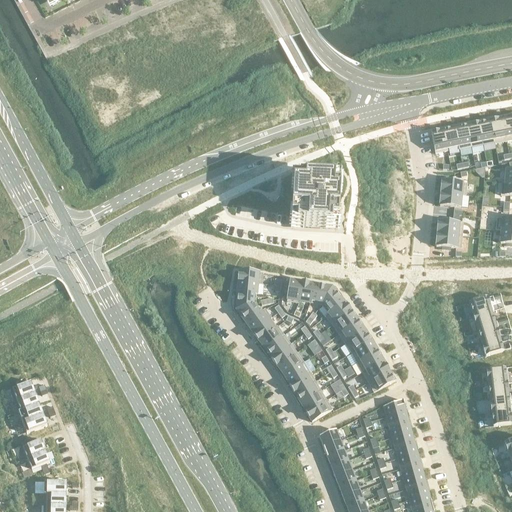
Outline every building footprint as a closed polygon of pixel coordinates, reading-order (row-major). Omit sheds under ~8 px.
[(507,120),(502,121),(506,139),(507,144),(511,143),(511,118),(507,120)] [(497,122),(490,123),(494,141),(495,145),(495,147),(507,144),(506,139),(502,121),(497,122)] [(490,123),(479,126),(482,143),(483,143),(483,148),(484,148),(485,153),(496,151),(494,145),(495,145),(494,141),(490,123)] [(479,126),(467,128),(470,146),(471,146),(473,156),(484,153),(482,143),(479,126)] [(467,128),(455,130),(459,148),(460,152),(461,158),(472,156),(470,146),(467,128)] [(455,130),(443,133),(447,150),(449,150),(450,156),(459,155),(458,148),(459,148),(455,130)] [(443,133),(431,135),(435,153),(435,156),(448,154),(447,150),(443,133)] [(340,183),(293,181),(291,222),(292,222),(293,217),(308,218),(307,229),(320,229),(338,230),(340,183)] [(442,184),(441,194),(441,195),(461,197),(464,197),(466,197),(467,185),(462,184),(442,182),(442,184)] [(440,196),(440,206),(440,207),(460,209),(468,209),(469,199),(464,199),(464,197),(461,197),(441,195),(441,196),(440,196)] [(511,220),(502,220),(501,232),(511,233),(511,220)] [(438,224),(437,235),(437,236),(457,237),(462,238),(463,225),(458,225),(438,223),(438,224)] [(511,233),(501,232),(500,245),(511,245),(511,233)] [(437,236),(436,247),(436,248),(456,250),(461,250),(462,238),(457,237),(437,236)] [(239,277),(238,283),(238,284),(262,286),(263,274),(239,272),(239,277)] [(283,292),(288,293),(287,301),(299,303),(302,284),(290,282),(290,283),(285,283),(283,292)] [(238,284),(237,294),(257,296),(257,286),(262,286),(238,284)] [(302,284),(299,303),(310,305),(313,286),(308,285),(302,284)] [(313,286),(310,305),(311,305),(311,302),(323,304),(332,289),(313,286)] [(343,303),(332,289),(323,304),(330,313),(325,318),(343,303)] [(237,294),(236,311),(253,306),(256,305),(257,296),(237,294)] [(487,299),(469,304),(474,318),(491,313),(489,307),(487,300),(487,299)] [(343,303),(325,318),(332,327),(351,313),(350,312),(351,312),(347,307),(343,303)] [(253,306),(236,311),(246,324),(261,313),(259,314),(253,306)] [(261,313),(246,324),(252,333),(268,322),(270,320),(272,319),(265,310),(262,313),(261,313)] [(358,323),(351,313),(332,327),(338,336),(358,323)] [(491,313),(474,318),(474,319),(475,324),(478,331),(495,326),(491,313)] [(268,322),(252,333),(255,337),(258,341),(258,342),(278,328),(278,327),(276,328),(270,320),(268,322)] [(358,323),(338,336),(339,337),(343,334),(348,343),(344,345),(345,346),(364,332),(358,323)] [(495,326),(478,331),(481,344),(499,339),(499,338),(497,333),(495,326)] [(278,328),(258,342),(265,351),(284,337),(278,328)] [(371,342),(364,332),(345,346),(351,355),(371,342)] [(284,337),(265,351),(271,359),(287,348),(291,345),(285,337),(284,337)] [(499,339),(481,344),(483,349),(485,357),(486,358),(505,352),(503,343),(500,344),(499,339)] [(371,342),(351,355),(357,365),(377,353),(371,342)] [(287,348),(271,359),(278,368),(293,357),(297,354),(291,345),(287,348)] [(338,358),(335,353),(333,354),(328,356),(332,362),(338,358)] [(377,353),(357,365),(361,363),(366,372),(362,374),(383,363),(377,353)] [(293,357),(278,368),(284,377),(304,364),(304,363),(297,354),(293,357)] [(383,363),(362,374),(368,384),(389,373),(389,372),(386,367),(383,363)] [(304,364),(284,377),(289,386),(310,374),(304,364)] [(506,384),(504,370),(487,372),(487,373),(487,381),(488,381),(488,386),(506,384)] [(394,383),(389,373),(368,384),(368,385),(372,382),(378,392),(394,383)] [(310,374),(289,386),(290,387),(294,395),(295,395),(316,383),(310,374)] [(20,388),(10,391),(14,403),(35,395),(31,384),(25,386),(24,382),(19,383),(18,383),(20,388)] [(316,383),(295,395),(301,405),(317,395),(321,392),(316,383)] [(490,400),(508,398),(507,391),(506,385),(506,384),(488,386),(490,400)] [(317,395),(301,405),(306,414),(323,404),(327,401),(321,392),(317,395)] [(35,395),(14,403),(18,413),(39,406),(35,395)] [(509,412),(508,398),(490,400),(491,408),(491,413),(492,413),(492,414),(509,412)] [(323,404),(306,414),(307,415),(306,415),(309,419),(312,424),(328,414),(332,411),(327,401),(323,404)] [(383,408),(386,419),(406,413),(404,406),(403,402),(402,402),(403,402),(396,404),(383,408)] [(39,406),(18,413),(22,424),(43,416),(39,406)] [(511,426),(511,425),(510,417),(509,412),(492,414),(493,428),(511,426)] [(386,419),(389,429),(409,423),(406,413),(386,419)] [(43,416),(22,424),(26,435),(47,427),(43,416)] [(389,429),(392,439),(412,434),(409,423),(389,429)] [(319,438),(323,449),(340,442),(336,431),(319,438)] [(392,439),(395,450),(415,444),(412,434),(392,439)] [(30,446),(20,450),(25,461),(45,453),(41,442),(35,444),(33,440),(28,442),(30,446)] [(323,449),(327,459),(344,452),(340,442),(323,449)] [(395,450),(398,460),(418,455),(415,444),(395,450)] [(327,459),(331,469),(348,462),(344,452),(327,459)] [(25,461),(25,462),(27,461),(32,471),(41,468),(44,476),(45,476),(50,474),(46,465),(50,464),(45,453),(25,461)] [(398,460),(400,471),(421,465),(418,455),(398,460)] [(331,469),(335,479),(352,472),(348,462),(331,469)] [(400,471),(403,481),(424,475),(421,465),(400,471)] [(335,479),(339,489),(356,482),(352,472),(335,479)] [(403,481),(406,492),(426,486),(424,475),(403,481)] [(339,489),(343,499),(360,492),(356,482),(339,489)] [(66,484),(44,484),(44,495),(66,496),(66,484)] [(406,492),(409,502),(429,496),(426,486),(406,492)] [(343,499),(347,509),(364,502),(360,492),(343,499)] [(44,495),(44,507),(66,507),(66,496),(44,495)] [(409,502),(412,511),(413,511),(433,507),(431,500),(429,496),(409,502)] [(347,509),(347,511),(367,511),(364,502),(347,509)]
